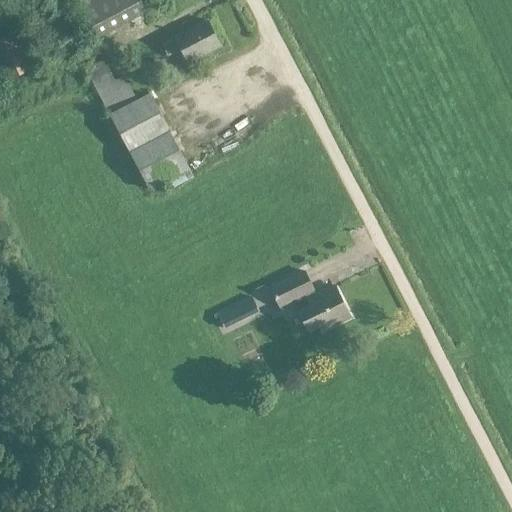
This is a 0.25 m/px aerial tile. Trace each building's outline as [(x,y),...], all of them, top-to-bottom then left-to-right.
[(77,0),(96,36),(146,10),(141,0),(77,0)] [(55,16),(41,25),(40,25),(57,55),(72,46),(55,16)] [(207,20),(175,37),(162,44),(169,57),(182,50),(188,63),(192,61),(193,63),(202,59),(200,56),(221,46),(207,20)] [(14,31),(0,37),(0,65),(7,81),(32,69),(14,31)] [(109,114),(137,99),(125,75),(115,80),(105,59),(85,69),(109,114)] [(150,93),(137,99),(109,114),(150,190),(190,169),(150,93)] [(305,271),(270,288),(279,307),(296,299),(301,309),(299,310),(309,331),(321,326),(323,331),(351,318),(335,286),(309,298),(306,294),(314,290),(305,271)] [(249,314),(243,301),(217,313),(223,327),(249,314)]
